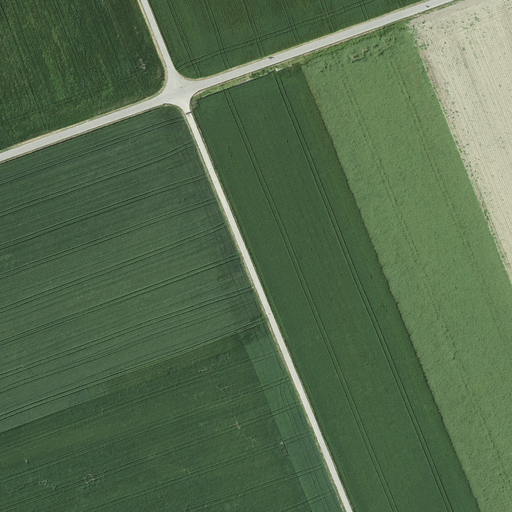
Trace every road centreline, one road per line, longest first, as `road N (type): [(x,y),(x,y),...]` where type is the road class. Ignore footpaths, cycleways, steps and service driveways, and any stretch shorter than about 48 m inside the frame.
road 1 (track): [(141,0),(347,511)]
road 2 (unclassified): [(440,0),(0,156)]
